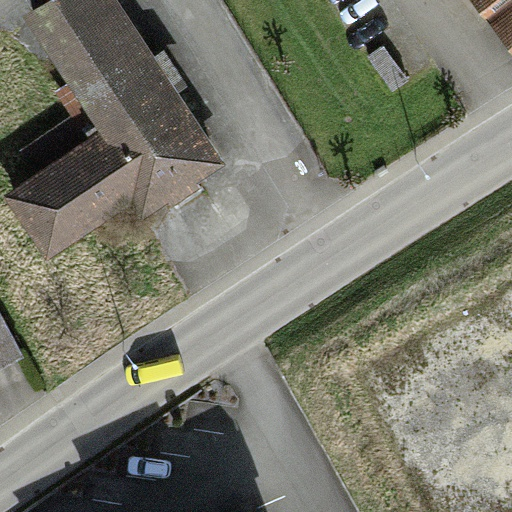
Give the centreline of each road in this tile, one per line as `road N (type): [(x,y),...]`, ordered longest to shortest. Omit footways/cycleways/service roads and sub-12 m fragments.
road 1 (secondary): [(0,482),(329,259)]
road 2 (residential): [(329,259),(157,0)]
road 3 (secondary): [(329,259),(511,147)]
